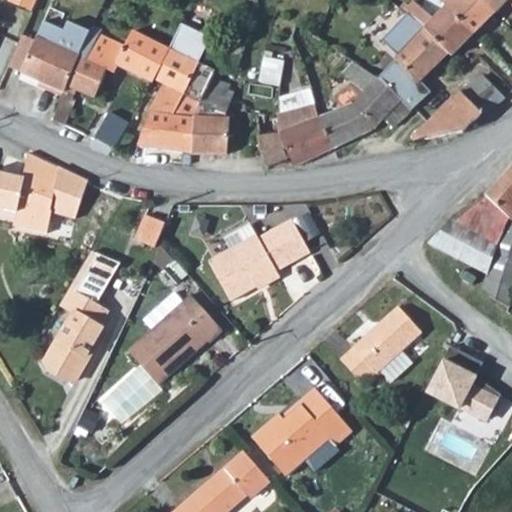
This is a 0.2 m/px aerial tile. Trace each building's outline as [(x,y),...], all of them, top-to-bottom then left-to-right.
[(61,0),(55,15),(34,63),(77,81),(91,48),(109,6),(96,0),(85,0),(83,5),(72,0),(61,0)] [(428,0),(424,0),(417,7),(453,42),(456,46),(478,23),(453,0),(452,0),(440,11),(428,0)] [(453,0),(478,23),(498,3),(494,0),(453,0)] [(402,45),(398,49),(403,53),(406,50),(425,69),(453,42),(417,7),(411,2),(385,29),(402,45)] [(40,8),(19,56),(34,63),(55,15),(40,8)] [(210,33),(184,21),(182,25),(180,31),(205,43),(210,33)] [(77,81),(66,107),(76,113),(87,86),(100,92),(114,61),(124,65),(128,59),(159,73),(164,65),(176,41),(143,26),(137,41),(107,28),(98,51),(91,48),(77,81)] [(176,41),(201,52),(205,43),(180,31),(176,41)] [(175,72),(156,101),(183,103),(201,52),(176,41),(164,65),(175,72)] [(362,92),(327,107),(340,137),(380,120),(391,109),(400,116),(418,99),(387,69),(382,66),(358,49),(350,59),(373,80),(362,92)] [(382,66),(387,69),(418,99),(436,81),(425,69),(406,50),(403,53),(398,49),(382,66)] [(156,101),(148,135),(196,139),(198,105),(201,105),(204,97),(216,68),(219,60),(201,52),(183,103),(156,101)] [(279,80),(282,59),(266,56),(262,77),(279,80)] [(488,65),(469,82),(489,101),(492,104),(509,87),(488,65)] [(216,68),(204,97),(228,103),(234,89),(227,85),(231,75),(216,68)] [(292,100),(292,104),(292,125),(294,134),(302,154),(340,137),(327,107),(323,90),(319,75),(292,84),(292,100)] [(467,79),(450,95),(473,118),(489,101),(469,82),(467,79)] [(432,112),(419,125),(422,128),(473,118),(450,95),(432,112)] [(268,105),(266,121),(274,156),(302,154),(294,134),(292,125),(292,104),(268,105)] [(198,105),(196,139),(230,140),(231,107),(201,105),(198,105)] [(134,119),(124,135),(133,140),(141,123),(134,119)] [(0,197),(19,200),(13,226),(47,232),(56,199),(66,156),(33,140),(27,162),(0,156),(0,197)] [(66,156),(56,199),(80,204),(91,169),(66,156)] [(511,166),(502,178),(495,185),(511,200),(511,166)] [(468,199),(457,208),(505,231),(511,213),(511,200),(495,185),(468,199)] [(152,201),(141,224),(160,233),(163,227),(171,210),(152,201)] [(457,208),(435,227),(473,245),(496,255),(505,231),(457,208)] [(496,255),(489,272),(511,283),(511,213),(505,231),(496,255)] [(261,235),(213,260),(235,300),(283,275),(281,271),(313,254),(296,221),(264,239),(261,235)] [(251,223),(227,235),(232,244),(256,233),(251,223)] [(110,279),(125,253),(97,241),(84,263),(110,279)] [(110,279),(84,263),(75,277),(101,293),(110,279)] [(101,293),(75,277),(65,294),(78,301),(48,351),(52,359),(70,370),(79,370),(101,333),(101,328),(107,317),(105,316),(114,301),(101,293)] [(221,329),(190,295),(128,350),(140,363),(158,382),(206,339),(208,341),(221,329)] [(423,333),(401,306),(381,323),(382,325),(366,339),(364,337),(344,355),(367,382),(380,369),(389,381),(412,362),(403,350),(423,333)] [(449,351),(426,397),(459,414),(461,410),(488,424),(501,399),(482,385),(475,382),(482,367),(449,351)] [(163,388),(158,382),(140,363),(132,371),(124,379),(115,386),(116,387),(107,395),(108,395),(99,403),(118,424),(127,417),(136,409),(136,410),(145,402),(145,403),(154,395),(163,388)] [(282,409),(255,434),(289,475),(332,437),(339,443),(355,429),(317,385),(301,399),(304,402),(288,416),(282,409)] [(278,474),(253,444),(175,511),(176,511),(223,511),(254,486),(259,491),(278,474)]
